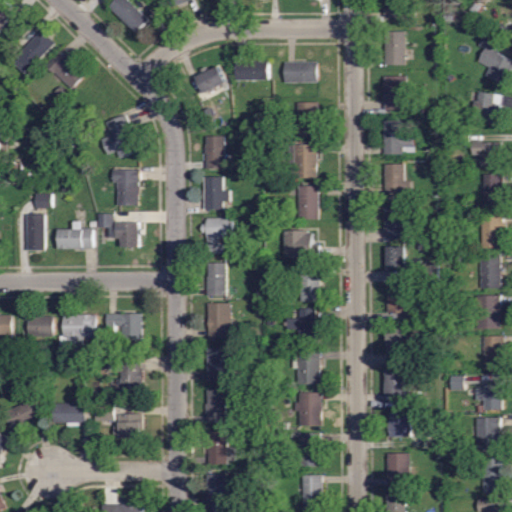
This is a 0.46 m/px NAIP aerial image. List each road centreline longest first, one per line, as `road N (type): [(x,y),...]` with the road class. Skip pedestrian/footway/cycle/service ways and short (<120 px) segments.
road 1 (residential): [(176,511),(173,130),(156,94),(59,0)]
road 2 (residential): [(357,511),(352,0)]
road 3 (residential): [(139,78),(174,46),(217,29),(353,26)]
road 4 (residential): [(0,280),(176,278)]
road 5 (residential): [(48,470),(176,468)]
